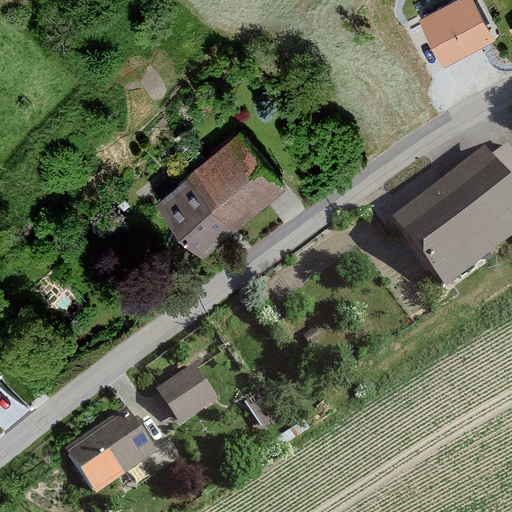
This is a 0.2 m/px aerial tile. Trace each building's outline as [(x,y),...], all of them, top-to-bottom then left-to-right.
[(446,54),(489,31),(472,0),(449,0),(424,14),(446,54)] [(161,204),(197,245),(279,176),(243,134),(161,204)] [(511,153),(507,148),(400,233),(441,285),(511,228),(511,153)] [(193,371),(162,392),(181,419),(212,398),(193,371)] [(130,415),(70,457),(93,491),(154,450),(130,415)]
